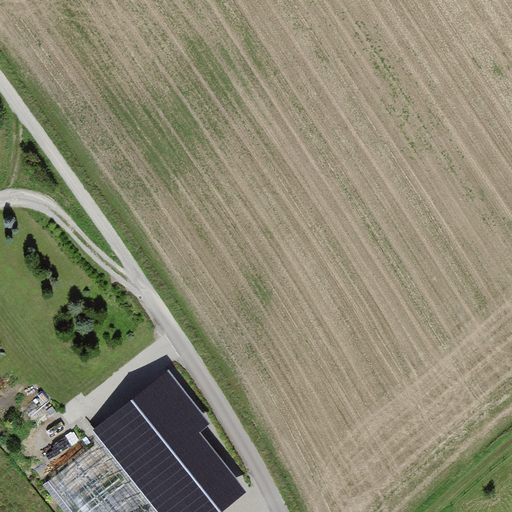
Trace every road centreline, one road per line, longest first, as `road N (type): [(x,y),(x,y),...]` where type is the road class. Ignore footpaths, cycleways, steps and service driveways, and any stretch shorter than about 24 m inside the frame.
road 1 (track): [(0,78),(153,298),(280,511)]
road 2 (track): [(153,298),(51,209),(23,199),(0,204)]
